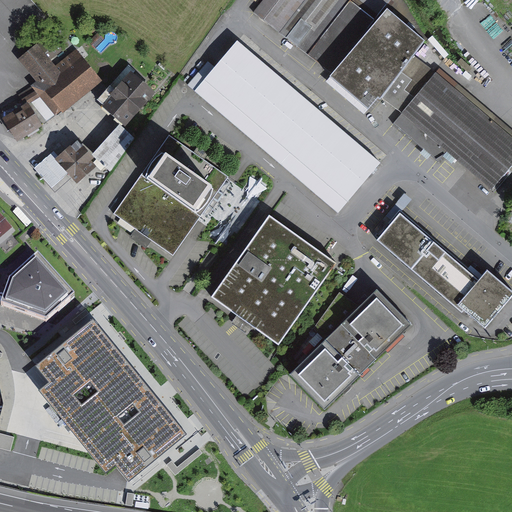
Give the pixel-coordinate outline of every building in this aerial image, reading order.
[(261,0),(257,6),(334,68),(384,4),(387,0),(261,0)] [(429,40),(384,4),(334,68),(329,74),(373,109),(385,94),(417,54),(429,40)] [(109,70),(83,42),(64,60),(38,32),(22,47),(45,71),(41,74),(71,106),(109,70)] [(198,79),(341,203),(377,161),(235,38),(198,79)] [(168,78),(140,52),(120,74),(122,85),(115,94),(135,113),(138,110),(168,78)] [(446,144),(498,186),(511,168),(511,129),(417,54),(385,94),(405,109),(394,122),(437,156),(446,144)] [(4,107),(23,134),(57,110),(37,83),(4,107)] [(98,155),(111,168),(134,144),(121,131),(98,155)] [(115,214),(171,255),(229,176),(172,135),(115,214)] [(82,147),(77,141),(55,162),(75,183),(93,166),(90,162),(96,156),(84,144),(82,147)] [(377,237),(484,328),(511,296),(511,291),(488,271),(480,280),(400,211),(377,237)] [(213,294),(279,338),(333,258),(266,214),(213,294)] [(75,293),(37,252),(29,259),(8,279),(2,303),(44,318),(75,293)] [(288,371),(324,408),(412,321),(376,285),(288,371)] [(36,366),(0,356),(0,439),(129,479),(186,434),(92,320),(36,366)]
